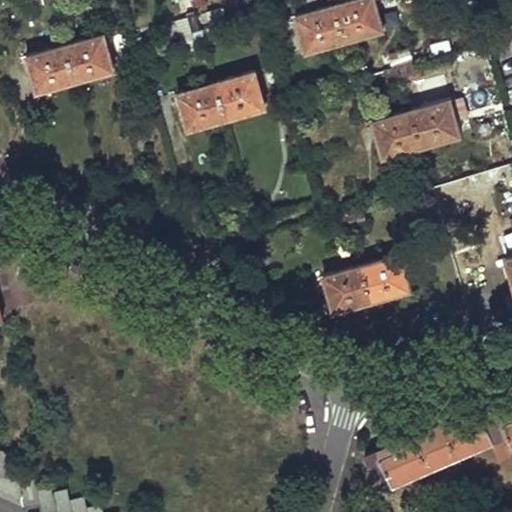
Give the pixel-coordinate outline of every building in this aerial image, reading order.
[(373,0),(341,0),(333,2),(344,38),(381,27),(373,0)] [(333,2),(296,14),(306,49),(344,38),(333,2)] [(205,11),(211,27),(223,23),(217,7),(205,11)] [(180,36),(201,30),(196,13),(175,20),(180,36)] [(211,27),(202,30),(206,46),(228,39),(223,23),(211,27)] [(201,30),(180,36),(185,52),(206,46),(202,30),(201,30)] [(74,78),(112,66),(101,31),(63,42),(74,78)] [(36,89),(74,78),(63,42),(25,54),(36,89)] [(364,54),(349,59),(355,79),(371,75),(364,54)] [(349,59),(333,63),(339,84),(355,79),(349,59)] [(225,116),(264,105),(254,69),(215,80),(225,116)] [(186,127),(225,116),(215,80),(176,91),(186,127)] [(447,97),(409,107),(419,144),(457,134),(447,97)] [(409,107),(370,118),(381,155),(419,144),(409,107)] [(361,205),(346,209),(352,231),(367,227),(361,205)] [(346,209),(331,213),(337,235),(352,231),(346,209)] [(400,252),(361,263),(371,298),(410,287),(400,252)] [(361,263),(323,273),(333,308),(371,298),(361,263)] [(65,379),(100,368),(79,296),(12,316),(22,353),(26,352),(32,374),(34,373),(37,380),(63,373),(65,379)] [(155,392),(165,428),(202,417),(181,345),(101,368),(105,380),(102,381),(109,405),(155,392)] [(266,477),(304,467),(287,410),(282,393),(203,416),(207,428),(203,429),(213,463),(258,450),(266,477)] [(511,406),(476,405),(364,452),(368,463),(382,457),(392,482),(493,438),(501,455),(511,450),(511,406)] [(0,494),(23,503),(16,477),(24,461),(0,450),(0,494)] [(116,511),(113,511),(100,511),(99,504),(85,507),(82,496),(68,500),(65,488),(50,492),(48,481),(34,485),(31,473),(16,477),(23,503),(24,507),(38,504),(39,511),(52,511),(54,511),(116,511)]
